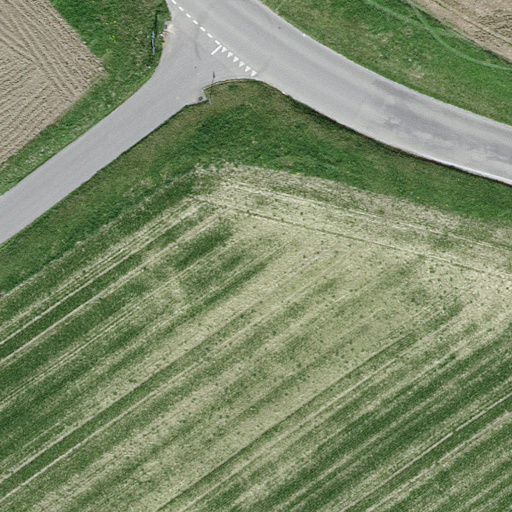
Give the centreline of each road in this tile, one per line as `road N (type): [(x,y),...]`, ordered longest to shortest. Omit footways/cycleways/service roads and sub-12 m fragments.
road 1 (unclassified): [(511,157),(420,126),(230,24)]
road 2 (residential): [(230,24),(0,204)]
